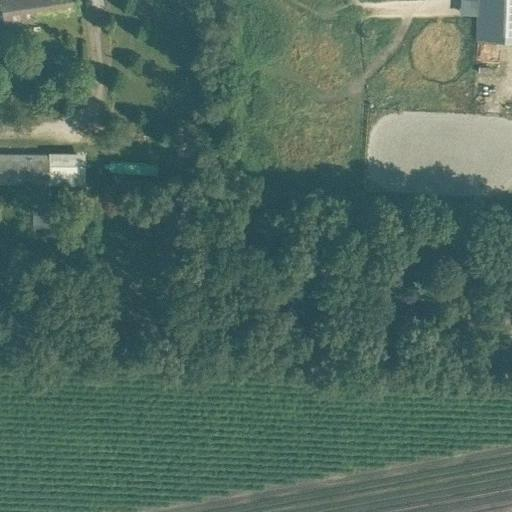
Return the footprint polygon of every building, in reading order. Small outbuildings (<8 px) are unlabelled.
[(4,0),(8,23),(80,11),(78,0),(4,0)] [(511,40),(511,0),(478,0),(477,39),(511,40)] [(36,107),(57,106),(57,93),(36,94),(36,107)] [(86,183),(86,154),(0,153),(0,182),(36,183),(35,224),(51,225),(52,183),(86,183)] [(82,189),(58,189),(58,198),(82,199),(82,189)] [(20,283),(30,248),(16,244),(6,279),(20,283)]
